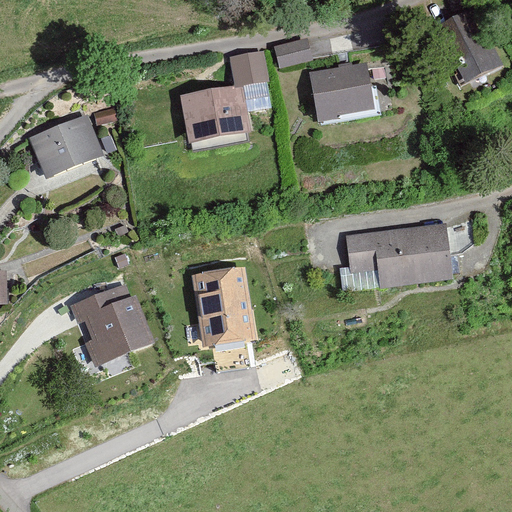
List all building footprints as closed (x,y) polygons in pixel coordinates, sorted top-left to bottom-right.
[(437,27),(465,83),(501,65),(473,9),(437,27)] [(311,45),(277,53),(282,72),(316,63),(311,45)] [(236,93),(183,104),(192,149),(255,136),(246,95),(273,90),(267,57),(231,64),(236,93)] [(369,66),(313,78),(324,127),(380,115),(369,66)] [(86,120),(30,146),(47,184),(104,159),(86,120)] [(447,223),(347,236),(352,273),(379,269),(381,287),(454,278),(447,223)] [(245,267),(192,276),(203,347),(256,339),(245,267)] [(8,271),(0,270),(0,304),(9,304),(8,271)] [(86,341),(97,366),(157,341),(137,292),(120,299),(114,287),(72,304),(79,322),(86,319),(94,338),(86,341)]
